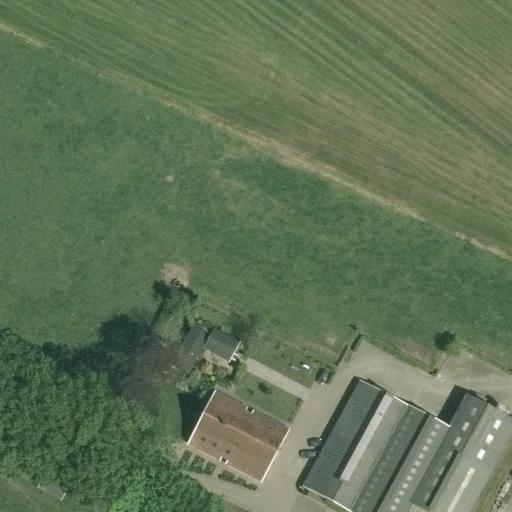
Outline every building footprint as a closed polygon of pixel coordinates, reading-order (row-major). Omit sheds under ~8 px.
[(209,336),(193,327),(170,366),(187,375),(209,336)] [(202,350),(228,364),(239,343),(214,329),(202,350)] [(346,511),(372,511),(424,417),(359,382),(302,488),(346,511)] [(260,482),(286,431),(214,394),(188,444),(260,482)] [(424,511),(468,511),(511,431),(511,422),(466,398),(410,504),(424,511)] [(443,441),(452,424),(433,414),(424,431),(443,441)] [(70,483),(46,471),(39,466),(31,480),(38,484),(36,489),(60,502),(70,483)] [(211,511),(245,511),(219,498),(211,511)]
